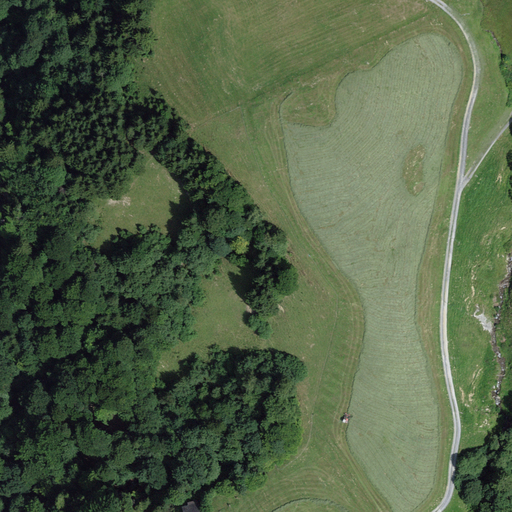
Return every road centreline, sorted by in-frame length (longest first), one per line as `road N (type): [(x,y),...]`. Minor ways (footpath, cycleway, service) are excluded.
road 1 (track): [(458,188),(440,328),(455,431),(447,492),(435,511)]
road 2 (track): [(431,0),(462,27),(476,68),(458,188)]
